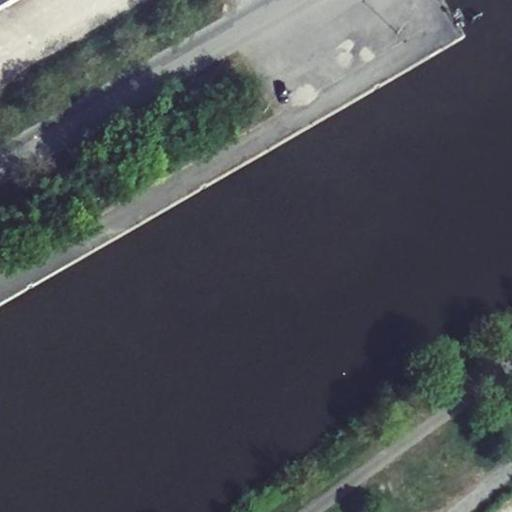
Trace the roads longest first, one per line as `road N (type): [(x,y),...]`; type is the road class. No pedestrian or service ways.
road 1 (unclassified): [(293,0),(0,166)]
road 2 (unknown): [(0,68),(117,0)]
